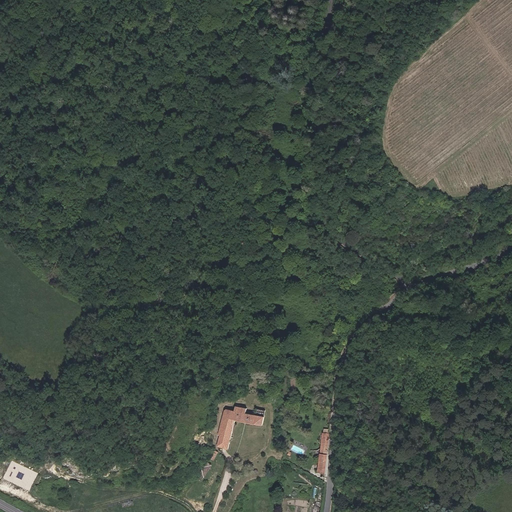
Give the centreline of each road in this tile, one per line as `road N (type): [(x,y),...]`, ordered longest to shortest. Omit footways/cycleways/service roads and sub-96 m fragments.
road 1 (unclassified): [(331,0),(319,57),(322,213),(344,240),(400,277),(403,290)]
road 2 (unclassified): [(326,511),(341,365),(361,331),(403,290)]
